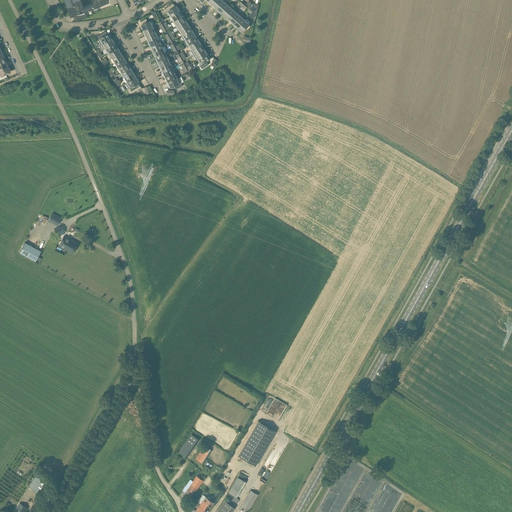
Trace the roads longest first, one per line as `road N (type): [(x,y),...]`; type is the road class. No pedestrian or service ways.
road 1 (primary): [(298,511),(511,130)]
road 2 (unclassified): [(96,191),(131,286),(134,345),(126,380)]
road 3 (residential): [(113,21),(156,89),(127,16)]
road 4 (unclassified): [(126,380),(48,511)]
road 5 (unclassified): [(180,511),(151,450),(138,388),(126,380)]
